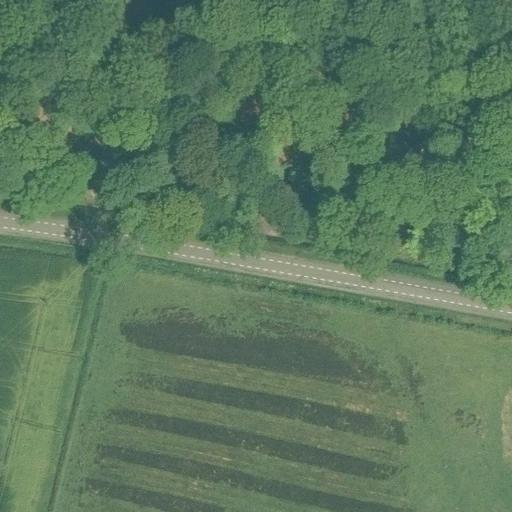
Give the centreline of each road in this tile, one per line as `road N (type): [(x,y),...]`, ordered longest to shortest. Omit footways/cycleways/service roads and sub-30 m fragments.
road 1 (tertiary): [(0,226),(511,308)]
road 2 (track): [(0,57),(511,41)]
